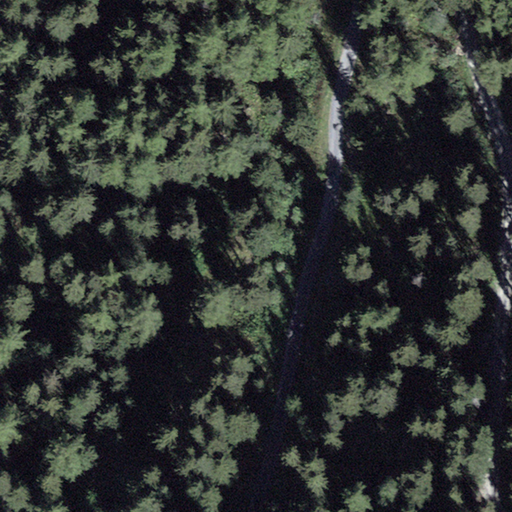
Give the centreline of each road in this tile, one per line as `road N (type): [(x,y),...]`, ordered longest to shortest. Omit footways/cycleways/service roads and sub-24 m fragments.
road 1 (unclassified): [(253,511),(316,253),(360,0)]
road 2 (track): [(466,0),(470,67),(503,152),(506,192),(491,511)]
